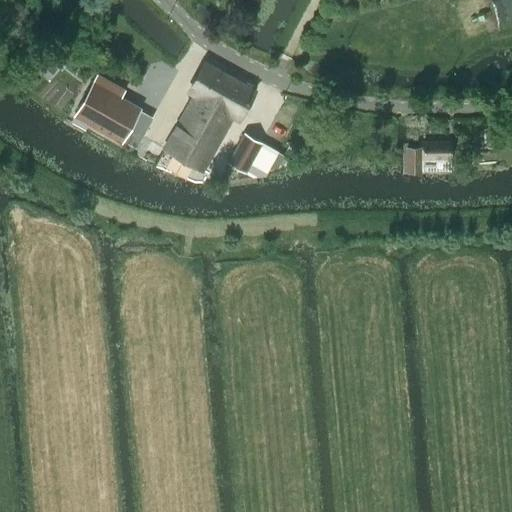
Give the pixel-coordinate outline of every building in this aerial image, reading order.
[(18,45),(30,57),(41,47),(29,35),(18,45)] [(162,172),(184,181),(185,180),(186,178),(193,164),(203,170),(232,116),(238,119),(254,88),(252,87),(251,84),(247,81),(243,82),(205,62),(188,92),(193,94),(164,149),(172,153),(163,170),(162,172)] [(97,73),(73,114),(121,142),(141,109),(121,97),(125,90),(97,73)] [(244,132),(227,162),(243,171),(261,141),(244,132)] [(406,148),(405,171),(411,171),(423,171),(423,164),(432,164),(432,159),(449,160),(449,141),(423,141),(423,148),(410,148),(406,148)]
